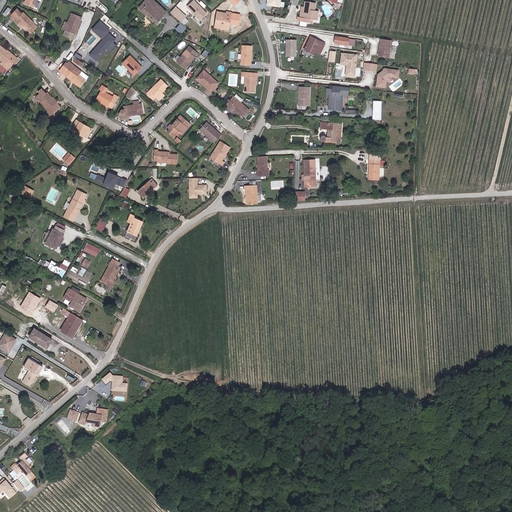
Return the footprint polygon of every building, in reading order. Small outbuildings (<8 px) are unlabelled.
[(168,13),(154,0),(147,0),(141,8),(159,23),(168,13)] [(193,6),(187,1),(184,5),(189,10),(193,6)] [(319,19),(320,11),(316,10),(317,3),(306,1),(305,7),(304,17),(301,17),(299,16),(298,21),(311,23),(312,19),(315,19),(319,19)] [(176,5),(170,12),(182,22),(188,15),(176,5)] [(34,23),(23,13),(22,14),(17,9),(12,15),(16,20),(14,22),(21,28),(23,26),(27,30),(34,23)] [(229,27),(232,13),(226,12),(225,13),(217,12),(215,26),(219,27),(219,26),(229,27)] [(75,34),(82,17),(72,13),(68,22),(65,30),(66,31),(64,35),(73,39),(75,34)] [(97,61),(107,49),(111,52),(117,44),(114,42),(117,38),(109,31),(111,29),(100,20),(91,30),(102,39),(89,55),(97,61)] [(181,22),(176,28),(181,33),(186,27),(181,22)] [(30,33),(37,26),(34,23),(27,30),(30,33)] [(317,51),(322,41),(312,36),(306,49),(315,54),(317,51)] [(351,45),(352,38),(336,36),(335,43),(351,45)] [(380,38),(378,56),(396,58),(396,49),(391,49),(392,39),(380,38)] [(297,39),(286,39),(286,56),(297,56),(297,39)] [(321,53),(326,43),(322,41),(317,51),(321,53)] [(7,69),(16,58),(0,45),(0,58),(3,61),(0,64),(7,69)] [(250,65),(252,46),(242,45),(241,64),(250,65)] [(185,68),(197,53),(189,46),(177,61),(185,68)] [(341,52),(340,64),(346,64),(346,75),(356,76),(358,53),(341,52)] [(122,63),(134,75),(143,67),(131,54),(122,63)] [(85,80),(79,75),(82,70),(71,61),(69,63),(67,62),(60,71),(66,76),(80,87),(85,80)] [(363,69),(377,70),(378,63),(364,62),(363,69)] [(378,71),(376,86),(389,88),(390,77),(399,78),(400,69),(383,67),(382,72),(378,71)] [(218,83),(204,71),(197,79),(211,91),(218,83)] [(255,85),(255,77),(253,77),(254,72),(242,72),(242,76),(245,77),(244,92),(254,92),(255,85)] [(165,96),(161,92),(168,86),(161,79),(146,94),(152,100),(155,97),(159,101),(165,96)] [(112,108),(119,97),(114,94),(113,97),(105,92),(108,88),(102,85),(99,90),(101,91),(96,98),(102,101),(101,103),(108,106),(112,108)] [(308,106),(309,87),(299,86),(298,97),(299,98),(299,100),(298,100),(298,105),(308,106)] [(50,116),(61,107),(48,92),(47,93),(43,88),(39,91),(41,93),(36,97),(39,101),(40,99),(50,110),(47,113),(50,116)] [(137,97),(132,90),(129,94),(134,100),(137,97)] [(243,100),(237,94),(234,97),(240,102),(243,100)] [(341,95),(331,94),(331,107),(341,107),(341,95)] [(240,102),(233,96),(225,106),(232,111),(233,109),(242,117),(249,110),(240,102)] [(374,100),(373,119),(382,119),(383,100),(374,100)] [(144,113),(142,104),(127,106),(127,109),(124,110),(125,118),(130,118),(129,116),(144,113)] [(184,132),(191,124),(181,115),(171,126),(170,125),(168,128),(176,135),(178,132),(180,133),(182,130),(184,132)] [(89,135),(93,128),(77,119),(73,127),(76,128),(76,129),(81,132),(82,131),(89,135)] [(221,135),(206,122),(199,130),(214,143),(221,135)] [(341,135),(342,123),(321,122),(320,129),(328,129),(327,137),(326,137),(325,136),(324,135),(322,135),(321,136),(320,137),(320,138),(320,139),(320,140),(322,141),(323,142),(336,143),(337,134),(341,135)] [(222,160),(230,147),(221,141),(212,154),(217,157),(215,161),(222,166),(225,162),(222,160)] [(177,164),(178,155),(170,154),(167,154),(167,152),(158,152),(158,150),(154,150),(153,161),(157,161),(166,162),(166,163),(177,164)] [(67,162),(73,155),(70,152),(64,159),(67,162)] [(270,175),(270,169),(268,169),(268,156),(259,156),(259,169),(258,169),(258,175),(270,175)] [(316,186),(315,160),(305,160),(305,173),(305,179),(305,186),(305,188),(316,188),(315,186),(316,186)] [(379,179),(379,160),(370,160),(370,164),(369,164),(369,179),(379,179)] [(116,183),(124,187),(128,179),(109,171),(103,184),(114,189),(116,183)] [(91,172),(89,178),(101,182),(103,176),(91,172)] [(198,177),(189,177),(189,198),(198,198),(198,194),(207,194),(207,184),(198,184),(198,177)] [(143,198),(157,186),(151,179),(138,192),(143,198)] [(257,204),(256,185),(245,186),(246,204),(257,204)] [(29,197),(33,190),(24,186),(21,193),(29,197)] [(126,197),(129,190),(125,188),(121,194),(126,197)] [(84,200),(87,195),(77,190),(65,216),(74,220),(82,204),(84,200)] [(306,200),(306,191),(294,190),(294,200),(306,200)] [(136,236),(143,221),(133,217),(134,215),(131,214),(127,222),(131,223),(127,232),(136,236)] [(103,231),(107,222),(100,219),(96,228),(103,231)] [(66,232),(55,227),(53,231),(49,229),(45,237),(47,238),(46,242),(58,248),(60,244),(63,245),(67,237),(65,236),(66,232)] [(88,243),(85,251),(97,256),(101,248),(88,243)] [(87,268),(91,261),(86,258),(82,265),(87,268)] [(116,275),(121,267),(119,266),(121,262),(114,258),(102,280),(108,283),(105,288),(111,290),(118,277),(116,275)] [(62,277),(69,266),(63,263),(60,267),(52,262),(48,268),(62,277)] [(79,311),(86,299),(69,289),(67,293),(74,298),(72,302),(70,306),(79,311)] [(72,302),(74,298),(67,293),(64,297),(72,302)] [(72,337),(81,323),(79,322),(81,319),(63,309),(61,313),(69,317),(61,330),(72,337)] [(50,346),(55,338),(37,327),(32,335),(50,346)] [(0,341),(0,347),(12,352),(17,337),(3,332),(0,341)] [(18,364),(24,354),(17,350),(11,360),(18,364)] [(38,374),(30,369),(23,381),(31,386),(38,374)] [(112,383),(111,390),(128,392),(129,379),(124,378),(124,376),(104,374),(104,382),(112,383)] [(107,421),(108,409),(98,408),(98,414),(90,413),(90,414),(83,412),(80,422),(84,423),(87,422),(94,423),(93,426),(100,427),(101,420),(107,421)] [(76,420),(79,412),(71,409),(68,417),(76,420)] [(34,475),(27,467),(30,464),(25,459),(28,457),(25,453),(19,458),(22,461),(19,463),(17,465),(16,464),(11,468),(17,475),(22,471),(29,480),(34,475)] [(4,492),(10,499),(17,492),(2,476),(0,477),(0,495),(0,496),(4,492)] [(21,492),(25,487),(17,479),(13,483),(21,492)]
